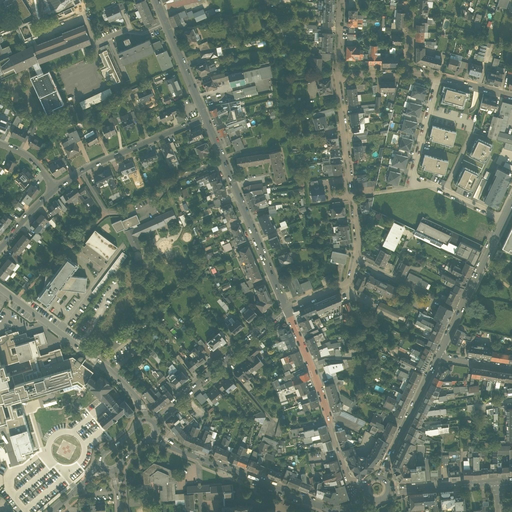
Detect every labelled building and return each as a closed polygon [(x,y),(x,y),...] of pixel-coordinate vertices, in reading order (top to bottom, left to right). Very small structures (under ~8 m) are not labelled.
[(7,0),(5,1),(3,2),(7,10),(11,8),(15,17),(17,16),(19,15),(20,15),(23,19),(31,14),(30,13),(21,0),(13,0),(7,0)] [(36,22),(38,26),(75,10),(73,7),(76,5),(75,4),(80,2),(79,0),(35,0),(38,16),(40,20),(36,22)] [(148,7),(145,0),(144,0),(136,4),(139,11),(142,17),(145,24),(150,22),(154,20),(151,13),(148,7)] [(167,4),(168,9),(198,2),(197,0),(181,0),(173,2),(167,4)] [(497,6),(506,8),(508,0),(499,0),(497,6)] [(109,19),(109,20),(114,18),(115,19),(122,16),(120,11),(118,6),(117,6),(105,11),(106,13),(106,14),(108,18),(109,19)] [(213,8),(205,11),(208,17),(215,14),(213,8)] [(203,9),(193,13),(194,16),(197,22),(207,17),(203,9)] [(348,15),(348,18),(360,18),(360,15),(357,15),(357,11),(348,10),(348,15)] [(169,17),(173,27),(181,24),(179,18),(186,15),(184,11),(169,17)] [(333,18),(321,17),(321,19),(322,19),(322,23),(323,23),(323,25),(333,26),(333,18)] [(37,44),(35,40),(38,38),(38,37),(31,21),(26,23),(27,25),(32,36),(25,39),(20,28),(16,30),(22,45),(23,45),(26,44),(28,48),(37,44)] [(20,28),(27,25),(26,23),(24,24),(23,22),(22,22),(20,23),(0,32),(2,36),(5,35),(7,37),(11,37),(13,34),(13,31),(16,30),(20,28)] [(37,44),(33,46),(36,53),(68,41),(67,39),(87,32),(84,25),(62,33),(63,35),(38,44),(37,44)] [(192,30),(184,33),(186,38),(189,44),(197,41),(194,34),(192,30)] [(0,60),(9,56),(9,57),(8,55),(12,53),(9,46),(2,49),(0,43),(0,42),(2,42),(2,41),(3,40),(3,39),(3,38),(2,36),(0,32),(0,31),(0,60)] [(9,57),(16,72),(33,64),(38,62),(39,63),(81,47),(85,46),(91,43),(87,32),(67,39),(68,41),(36,53),(33,46),(28,48),(25,49),(26,51),(10,58),(9,56),(9,57)] [(323,33),(322,41),(332,42),(332,33),(323,33)] [(392,45),(402,45),(402,37),(396,36),(396,35),(392,35),(392,45)] [(149,39),(132,46),(128,48),(118,52),(124,65),(155,51),(152,44),(149,39)] [(155,51),(156,55),(165,51),(160,40),(152,44),(155,51)] [(198,45),(201,51),(210,49),(207,41),(198,45)] [(332,42),(322,41),(322,44),(322,50),(325,50),(332,51),(332,42)] [(368,54),(368,65),(378,65),(378,58),(377,58),(376,54),(376,46),(368,45),(368,54)] [(85,46),(81,47),(84,55),(85,55),(92,52),(91,48),(87,50),(85,46)] [(211,56),(211,58),(218,57),(216,48),(210,49),(201,51),(201,52),(200,52),(201,58),(211,56)] [(416,62),(425,65),(427,59),(428,56),(424,55),(425,48),(416,48),(416,62)] [(156,55),(163,71),(174,66),(167,50),(165,51),(156,55)] [(113,85),(117,83),(112,73),(111,74),(110,74),(109,74),(108,73),(107,73),(107,71),(107,70),(108,70),(109,69),(110,68),(104,55),(103,52),(99,54),(104,66),(100,68),(106,81),(110,79),(113,85)] [(110,68),(109,69),(108,70),(107,70),(107,71),(107,73),(108,73),(109,74),(110,74),(111,74),(112,73),(117,83),(120,82),(107,53),(104,55),(110,68)] [(0,74),(2,79),(16,72),(9,57),(9,56),(0,60),(0,74)] [(312,71),(321,72),(321,59),(321,58),(318,58),(311,58),(310,66),(312,67),(312,71)] [(432,67),(439,69),(442,60),(435,58),(434,61),(432,67)] [(451,69),(456,70),(457,66),(458,60),(450,58),(448,64),(447,68),(451,69)] [(31,77),(40,97),(57,90),(48,72),(44,74),(39,63),(38,62),(33,64),(38,74),(31,77)] [(206,73),(210,72),(207,66),(206,63),(203,65),(202,64),(199,65),(200,66),(196,67),(197,68),(196,69),(197,71),(198,71),(200,76),(206,73)] [(474,74),(480,76),(483,67),(471,64),(471,65),(468,73),(473,75),(474,74)] [(243,72),(245,83),(269,78),(272,77),(271,66),(243,72)] [(230,83),(231,87),(245,83),(243,72),(228,75),(229,79),(230,83)] [(486,81),(493,83),(495,74),(489,72),(486,81)] [(229,79),(228,75),(225,76),(224,73),(211,76),(212,79),(213,79),(214,82),(215,81),(217,81),(218,82),(229,79)] [(500,85),(502,76),(495,74),(493,83),(500,85)] [(171,89),(174,96),(183,92),(176,76),(167,80),(170,86),(169,86),(170,89),(171,89)] [(219,87),(217,81),(215,81),(214,82),(213,79),(212,79),(203,83),(203,84),(203,85),(204,87),(205,87),(207,92),(219,87)] [(319,91),(320,95),(332,93),(331,79),(318,80),(318,85),(317,85),(318,91),(319,91)] [(233,91),(235,100),(258,95),(264,94),(262,84),(233,91)] [(413,85),(412,91),(425,94),(427,88),(420,87),(414,85),(413,85)] [(470,93),(443,86),(442,91),(444,92),(441,102),(463,108),(466,98),(468,98),(470,93)] [(136,97),(139,96),(137,93),(141,92),(139,87),(133,89),(136,97)] [(151,87),(141,92),(137,93),(139,96),(141,102),(150,99),(148,95),(153,93),(151,87)] [(79,102),(83,110),(113,95),(110,88),(79,102)] [(357,91),(357,90),(356,88),(355,88),(349,89),(347,89),(348,96),(357,95),(357,91)] [(126,92),(129,100),(136,97),(133,89),(126,92)] [(63,104),(57,90),(40,97),(48,115),(55,112),(53,109),(63,104)] [(425,94),(412,91),(410,96),(416,98),(424,100),(425,94)] [(351,103),(356,102),(358,102),(358,101),(357,95),(348,96),(349,103),(351,103)] [(480,106),(494,110),(497,100),(483,96),(480,106)] [(230,110),(237,108),(236,101),(221,104),(221,106),(223,106),(224,108),(225,112),(227,111),(230,110)] [(409,102),(407,108),(420,111),(422,106),(414,104),(409,102)] [(499,112),(509,115),(511,109),(511,104),(502,102),(499,112)] [(65,108),(68,115),(76,112),(72,105),(65,108)] [(176,107),(170,110),(172,115),(178,113),(176,107)] [(243,116),(241,107),(237,108),(230,110),(228,118),(230,120),(237,118),(243,116)] [(209,111),(211,118),(219,114),(218,111),(216,108),(209,111)] [(313,113),(317,129),(326,127),(323,117),(324,117),(335,114),(333,108),(313,113)] [(419,117),(420,111),(407,108),(406,113),(411,115),(419,117)] [(173,118),(172,115),(170,110),(159,114),(161,120),(164,119),(165,122),(173,118)] [(499,132),(504,133),(509,115),(499,112),(498,117),(502,119),(499,132)] [(176,117),(178,123),(184,121),(181,113),(179,114),(179,115),(176,117)] [(351,124),(359,123),(364,123),(365,123),(364,118),(364,116),(364,113),(360,113),(350,114),(351,124)] [(122,122),(125,129),(128,128),(129,129),(134,127),(131,118),(129,119),(127,114),(120,117),(122,122)] [(220,118),(219,114),(211,118),(215,126),(223,123),(220,118)] [(114,126),(117,124),(114,116),(109,119),(111,125),(113,124),(113,126),(114,126)] [(487,137),(504,142),(507,134),(504,133),(499,132),(502,119),(498,117),(493,116),(487,137)] [(13,124),(18,127),(21,120),(16,117),(13,124)] [(0,130),(5,133),(9,122),(8,122),(0,118),(0,130)] [(404,119),(402,125),(416,129),(417,123),(410,121),(404,119)] [(243,122),(242,120),(237,121),(231,122),(226,125),(227,128),(240,123),(243,122)] [(230,133),(235,131),(247,127),(246,123),(241,125),(226,131),(227,134),(230,133)] [(359,132),(353,133),(353,134),(363,133),(362,132),(363,131),(365,128),(364,123),(359,123),(360,129),(358,129),(359,132)] [(106,136),(107,137),(111,135),(111,134),(112,134),(112,135),(116,133),(113,126),(113,124),(111,125),(102,128),(105,137),(106,136)] [(414,134),(416,129),(402,125),(401,131),(407,132),(410,133),(414,134)] [(456,132),(432,126),(429,139),(452,146),(456,132)] [(16,136),(19,138),(20,138),(23,131),(15,127),(11,135),(16,138),(16,136)] [(217,131),(220,137),(227,134),(226,131),(224,128),(217,131)] [(188,140),(190,143),(199,139),(202,137),(203,137),(201,133),(202,132),(201,130),(200,130),(200,129),(196,131),(195,129),(190,131),(193,137),(192,138),(188,140)] [(27,133),(23,131),(20,138),(19,138),(19,139),(23,141),(26,135),(27,133)] [(62,144),(64,148),(74,143),(75,143),(78,141),(73,131),(70,133),(72,138),(68,140),(62,144)] [(86,139),(89,146),(99,141),(97,138),(97,137),(95,134),(86,139)] [(227,134),(220,137),(224,147),(231,144),(227,134)] [(29,145),(38,150),(42,143),(33,137),(30,141),(31,142),(29,145)] [(328,149),(330,149),(339,148),(338,137),(327,139),(327,142),(328,149)] [(405,150),(410,152),(413,140),(408,139),(403,137),(402,137),(399,149),(405,150)] [(235,151),(236,152),(240,150),(244,148),(240,138),(231,141),(235,151)] [(492,145),(478,139),(476,143),(475,143),(475,142),(473,147),(474,148),(470,157),(483,163),(485,160),(486,161),(492,149),(490,148),(492,145)] [(79,151),(75,143),(74,143),(64,148),(69,157),(79,151)] [(166,146),(161,148),(164,154),(165,154),(166,158),(174,154),(172,150),(169,143),(165,145),(166,146)] [(199,154),(200,158),(207,155),(207,153),(209,152),(207,148),(208,148),(208,145),(207,144),(205,143),(203,145),(197,147),(196,147),(199,154)] [(340,156),(339,148),(330,149),(331,157),(340,156)] [(41,158),(45,160),(49,153),(45,150),(41,158)] [(139,157),(143,165),(147,163),(146,162),(158,157),(155,150),(151,151),(152,152),(144,156),(143,156),(139,157)] [(174,163),(178,161),(174,151),(173,150),(172,150),(174,154),(166,158),(169,164),(173,162),(174,163)] [(269,153),(271,161),(276,182),(285,180),(279,157),(281,157),(279,150),(269,153)] [(263,162),(271,161),(269,153),(262,155),(262,154),(236,158),(237,167),(263,163),(263,162)] [(393,159),(406,163),(408,157),(400,155),(395,154),(393,159)] [(435,157),(425,155),(422,164),(425,165),(423,169),(444,175),(448,161),(441,159),(435,157)] [(406,163),(393,159),(391,165),(397,167),(405,169),(406,163)] [(5,168),(12,171),(16,163),(9,160),(5,168)] [(54,176),(55,178),(57,177),(60,175),(61,174),(61,173),(66,169),(64,166),(63,164),(61,162),(55,166),(53,164),(49,167),(50,168),(49,169),(52,172),(53,173),(54,175),(54,176)] [(129,178),(127,173),(135,170),(136,169),(133,162),(125,165),(124,163),(119,165),(121,171),(124,170),(125,174),(123,175),(125,180),(129,178)] [(329,171),(330,176),(342,174),(340,163),(330,164),(323,165),(324,171),(329,171)] [(477,177),(478,174),(465,167),(463,172),(461,171),(459,175),(461,176),(456,185),(470,192),(471,189),(472,189),(478,177),(477,177)] [(22,175),(21,175),(27,181),(33,176),(32,175),(31,173),(30,173),(25,168),(20,173),(22,175)] [(497,175),(485,202),(497,208),(500,201),(499,201),(507,185),(507,186),(511,175),(510,174),(508,173),(498,168),(495,174),(497,175)] [(136,169),(135,170),(135,172),(132,173),(138,188),(144,185),(137,171),(136,169)] [(95,178),(97,183),(107,178),(111,176),(108,170),(98,175),(99,176),(95,178)] [(396,172),(390,171),(387,182),(397,185),(400,174),(396,172)] [(197,183),(198,183),(203,181),(205,180),(206,184),(211,181),(219,178),(217,172),(209,175),(208,173),(195,179),(197,183)] [(358,175),(358,182),(367,181),(366,174),(358,175)] [(26,182),(27,181),(21,175),(20,177),(19,175),(16,178),(24,187),(28,183),(26,182)] [(99,186),(108,181),(107,178),(97,183),(99,186)] [(222,184),(219,178),(211,181),(214,187),(222,184)] [(262,189),(263,189),(263,186),(262,183),(250,185),(244,187),(246,193),(252,191),(262,189)] [(224,189),(222,184),(214,187),(216,193),(224,189)] [(29,192),(28,194),(33,198),(34,198),(40,190),(34,186),(29,192)] [(85,193),(88,198),(91,196),(85,186),(83,188),(85,193)] [(316,200),(318,201),(320,201),(320,200),(324,200),(325,198),(324,195),(325,194),(325,192),(323,191),(324,191),(323,188),(322,187),(319,187),(318,186),(311,188),(312,195),(313,195),(313,197),(312,198),(313,200),(314,201),(316,200)] [(81,195),(78,191),(77,190),(76,191),(74,189),(72,190),(66,194),(64,196),(63,196),(67,201),(69,203),(72,201),(72,200),(76,197),(79,200),(81,203),(82,202),(85,200),(81,195)] [(227,195),(224,189),(216,193),(219,199),(227,195)] [(254,196),(253,194),(252,191),(246,193),(243,194),(246,199),(254,196)] [(28,205),(33,198),(28,194),(22,200),(28,205)] [(91,196),(88,198),(85,200),(82,202),(86,207),(86,210),(92,210),(92,204),(95,203),(91,196)] [(249,206),(257,202),(255,199),(254,197),(246,200),(249,206)] [(53,215),(61,208),(62,207),(61,207),(56,201),(55,200),(53,203),(54,204),(48,209),(53,215)] [(361,202),(362,211),(369,210),(368,201),(366,201),(361,202)] [(259,208),(258,206),(257,202),(249,206),(251,211),(259,208)] [(223,211),(225,215),(233,211),(232,208),(233,207),(232,205),(231,204),(230,204),(222,207),(222,208),(221,209),(222,212),(223,211)] [(330,211),(331,217),(334,217),(337,216),(344,216),(344,215),(345,215),(345,211),(344,211),(343,208),(343,207),(333,208),(331,209),(332,211),(330,211)] [(142,247),(140,241),(137,236),(166,224),(165,223),(176,218),(172,210),(159,216),(160,217),(138,227),(134,228),(133,228),(130,229),(125,231),(134,250),(142,247)] [(235,214),(233,211),(225,215),(226,218),(225,218),(226,221),(227,221),(228,222),(236,218),(236,217),(237,216),(236,214),(235,214)] [(5,214),(0,220),(7,226),(12,220),(5,214)] [(36,220),(43,226),(46,223),(48,220),(42,214),(36,220)] [(258,218),(263,229),(270,226),(271,225),(269,220),(268,217),(266,214),(258,218)] [(130,227),(130,229),(133,228),(134,228),(138,227),(137,224),(138,224),(137,221),(139,221),(138,219),(136,215),(122,221),(121,220),(111,224),(117,232),(125,228),(126,229),(130,227)] [(422,217),(420,221),(451,236),(452,235),(455,236),(452,244),(458,247),(458,245),(461,241),(463,236),(422,217)] [(57,224),(52,219),(49,221),(54,227),(57,224)] [(37,233),(43,226),(36,220),(30,227),(36,232),(37,233)] [(456,250),(458,247),(452,244),(455,236),(452,235),(451,236),(420,221),(416,230),(443,243),(447,245),(456,250)] [(384,245),(393,249),(403,228),(394,224),(384,245)] [(231,228),(234,236),(243,232),(239,225),(231,228)] [(338,229),(339,232),(339,235),(349,233),(348,225),(344,225),(340,225),(340,226),(338,226),(338,229)] [(511,226),(502,248),(508,251),(509,249),(511,250),(511,226)] [(293,229),(282,233),(288,246),(292,244),(293,246),(299,243),(293,229)] [(86,243),(87,243),(107,258),(108,259),(117,247),(95,230),(86,243)] [(441,247),(443,243),(416,230),(413,235),(440,247),(441,247)] [(246,240),(243,232),(234,236),(237,243),(246,240)] [(349,233),(339,235),(339,237),(340,240),(340,244),(343,243),(343,244),(347,243),(350,242),(349,233)] [(31,240),(28,238),(26,236),(24,235),(18,242),(25,247),(31,240)] [(274,247),(275,248),(281,246),(277,236),(268,240),(272,248),(274,247)] [(461,241),(458,245),(475,253),(473,257),(477,259),(481,251),(461,241)] [(19,254),(25,247),(18,242),(12,249),(16,252),(19,254)] [(222,245),(225,252),(232,249),(229,242),(222,245)] [(104,262),(107,258),(87,243),(84,247),(82,245),(79,249),(104,268),(107,264),(104,262)] [(454,253),(456,250),(447,245),(445,249),(454,253)] [(458,247),(456,250),(468,255),(473,257),(475,253),(458,245),(458,247)] [(240,257),(240,259),(252,254),(248,246),(239,250),(240,252),(242,256),(240,257)] [(379,264),(384,267),(387,262),(390,255),(386,252),(380,249),(375,258),(373,262),(379,264)] [(456,250),(454,253),(466,259),(468,255),(456,250)] [(345,263),(346,257),(344,257),(344,254),(332,251),(330,260),(339,262),(344,263),(345,263)] [(365,259),(378,265),(379,264),(373,262),(375,258),(370,256),(370,252),(363,251),(362,255),(366,257),(365,259)] [(16,252),(12,257),(17,261),(21,257),(19,254),(16,252)] [(281,266),(291,262),(293,261),(291,257),(290,258),(289,257),(292,256),(291,252),(288,253),(284,255),(284,254),(281,255),(282,256),(278,257),(280,262),(279,263),(280,265),(281,266)] [(258,269),(252,254),(240,259),(241,261),(242,261),(244,260),(245,263),(247,268),(249,271),(247,272),(246,272),(247,274),(258,269)] [(15,264),(17,261),(12,257),(10,255),(7,257),(9,259),(15,264)] [(473,257),(468,255),(466,259),(465,262),(474,266),(477,259),(473,257)] [(61,289),(70,276),(78,265),(67,257),(54,274),(44,287),(37,297),(48,305),(57,294),(61,289)] [(9,259),(5,263),(11,269),(15,264),(9,259)] [(335,279),(341,280),(344,263),(339,262),(336,275),(335,279)] [(465,262),(462,270),(460,273),(469,277),(474,266),(465,262)] [(1,268),(7,273),(11,269),(5,263),(1,268)] [(397,274),(404,277),(409,266),(402,263),(397,273),(397,274)] [(451,264),(449,267),(460,273),(462,270),(460,270),(460,268),(451,264)] [(459,276),(460,273),(449,267),(448,271),(459,276)] [(262,277),(258,269),(247,274),(248,277),(249,276),(250,275),(252,279),(253,281),(262,277)] [(361,275),(368,278),(369,275),(370,275),(371,273),(364,270),(361,275)] [(44,287),(54,274),(46,273),(44,287)] [(407,278),(416,283),(419,278),(409,273),(407,278)] [(440,276),(446,279),(455,284),(464,288),(466,282),(458,278),(455,277),(453,279),(442,273),(440,276)] [(459,276),(458,278),(466,282),(469,277),(460,273),(459,276)] [(324,278),(326,282),(335,279),(336,275),(335,275),(334,274),(332,274),(323,278),(324,279),(324,278)] [(354,287),(362,291),(365,286),(364,285),(368,278),(361,275),(360,274),(354,287)] [(293,293),(294,296),(303,293),(303,292),(309,289),(306,282),(299,284),(296,275),(285,279),(291,294),(293,293)] [(374,277),(370,275),(369,275),(368,278),(364,285),(365,286),(365,285),(369,286),(368,287),(372,289),(373,288),(376,290),(375,291),(383,295),(388,284),(384,282),(384,283),(373,278),(374,277)] [(61,289),(65,290),(85,292),(87,278),(70,276),(61,289)] [(421,279),(419,278),(416,283),(416,284),(425,288),(428,283),(421,280),(421,279)] [(236,286),(242,293),(249,290),(247,288),(246,285),(245,285),(244,283),(236,286)] [(256,303),(263,311),(267,308),(266,307),(272,303),(266,288),(265,284),(264,284),(254,288),(259,300),(256,303)] [(398,289),(388,284),(383,295),(393,299),(398,289)] [(464,288),(455,284),(454,286),(452,290),(460,294),(464,288)] [(451,290),(447,297),(446,301),(445,301),(455,306),(460,294),(452,290),(451,290)] [(300,311),(303,318),(311,315),(341,302),(337,294),(324,299),(314,304),(299,310),(300,311)] [(378,307),(391,313),(393,308),(380,302),(378,307)] [(433,318),(437,321),(446,325),(448,320),(450,315),(453,310),(440,304),(433,318)] [(242,313),(249,322),(257,315),(249,305),(245,308),(246,309),(242,313)] [(391,313),(399,317),(401,312),(393,308),(391,313)] [(417,320),(420,322),(422,318),(428,321),(430,317),(425,315),(422,313),(421,312),(417,320)] [(312,317),(311,315),(303,318),(297,320),(298,323),(302,332),(309,329),(309,328),(310,328),(314,326),(312,321),(310,317),(312,317)] [(312,321),(314,326),(316,326),(319,324),(321,323),(319,318),(312,321)] [(433,324),(428,321),(422,318),(420,322),(434,328),(435,325),(433,324)] [(233,333),(234,334),(243,326),(237,319),(232,324),(230,322),(226,326),(229,328),(233,333)] [(430,330),(433,330),(434,328),(420,322),(417,320),(415,323),(430,330)] [(435,325),(434,328),(442,332),(445,326),(446,325),(437,321),(437,322),(435,325)] [(312,334),(315,333),(314,331),(318,330),(318,329),(316,326),(314,326),(310,328),(312,334)] [(278,331),(282,341),(284,340),(292,336),(290,331),(286,332),(285,328),(278,331)] [(304,337),(312,334),(310,328),(309,328),(309,329),(302,332),(304,337)] [(433,330),(430,336),(438,340),(442,332),(434,328),(433,330)] [(454,335),(462,339),(464,335),(465,333),(457,329),(454,335)] [(5,365),(20,361),(18,353),(13,355),(11,348),(16,346),(36,340),(35,336),(34,336),(28,338),(26,332),(19,334),(18,331),(0,336),(1,340),(0,340),(0,368),(5,367),(5,365)] [(207,342),(213,350),(218,346),(220,346),(226,341),(222,336),(224,335),(221,331),(211,339),(210,338),(207,340),(208,342),(207,342)] [(36,340),(38,345),(47,343),(44,332),(34,335),(34,336),(35,336),(36,340)] [(315,342),(315,343),(325,339),(322,332),(312,336),(315,342)] [(461,343),(462,339),(454,335),(451,342),(459,346),(461,343)] [(292,336),(284,340),(286,345),(288,348),(291,347),(295,345),(296,345),(292,336)] [(305,339),(307,345),(315,342),(312,336),(305,339)] [(201,339),(197,342),(202,348),(206,345),(201,339)] [(428,339),(427,343),(425,346),(434,350),(437,343),(428,339)] [(38,345),(36,340),(16,346),(18,353),(20,361),(29,358),(32,369),(44,366),(43,361),(48,360),(50,364),(64,360),(60,348),(49,352),(49,353),(41,355),(38,345)] [(283,347),(286,345),(284,340),(282,341),(277,343),(278,346),(279,348),(283,347)] [(401,347),(413,353),(415,349),(410,347),(412,344),(405,340),(401,347)] [(317,347),(316,344),(308,347),(311,353),(318,350),(317,347)] [(467,356),(487,359),(488,350),(489,348),(483,347),(483,345),(477,345),(477,346),(472,345),(470,345),(468,348),(468,349),(467,356)] [(192,351),(193,352),(196,355),(196,356),(199,353),(201,355),(203,353),(198,347),(196,349),(195,348),(192,351)] [(327,347),(322,348),(322,349),(318,350),(320,355),(321,357),(330,354),(328,349),(327,347)] [(255,371),(261,366),(259,363),(261,361),(257,356),(256,357),(254,356),(258,353),(253,348),(254,349),(246,355),(250,361),(246,365),(251,372),(254,370),(255,371)] [(424,348),(423,350),(420,356),(429,361),(432,353),(424,348)] [(320,355),(318,350),(311,353),(313,358),(320,355)] [(293,353),(291,354),(293,360),(301,357),(298,351),(293,353)] [(490,360),(508,363),(509,354),(492,351),(490,360)] [(196,355),(192,358),(199,365),(202,363),(206,360),(201,355),(199,353),(196,356),(196,355)] [(290,362),(293,360),(291,354),(283,358),(285,361),(286,363),(290,362)] [(192,371),(199,365),(192,358),(191,356),(184,361),(184,362),(192,371)] [(420,356),(417,364),(415,367),(416,367),(424,371),(429,361),(420,356)] [(90,377),(93,372),(82,364),(77,360),(73,357),(64,360),(50,364),(44,366),(32,369),(11,375),(9,372),(7,372),(0,374),(0,404),(2,404),(2,403),(6,402),(8,402),(12,401),(15,400),(62,386),(78,381),(83,386),(85,384),(90,377)] [(301,357),(293,360),(296,366),(303,363),(301,357)] [(415,368),(416,367),(415,367),(417,364),(402,357),(402,358),(401,357),(399,361),(402,362),(403,363),(403,362),(413,367),(415,368)] [(323,366),(327,379),(328,378),(332,377),(331,373),(345,368),(342,362),(331,364),(326,365),(323,366)] [(401,369),(408,372),(409,371),(411,372),(412,371),(413,367),(403,362),(403,363),(402,362),(400,366),(399,368),(401,369)] [(168,368),(172,372),(173,373),(177,370),(172,365),(168,368)] [(240,380),(243,384),(248,379),(251,377),(249,374),(252,372),(251,372),(246,365),(243,367),(242,366),(236,370),(237,371),(234,373),(240,380)] [(434,377),(442,380),(443,377),(445,378),(446,378),(446,377),(448,373),(449,373),(450,371),(449,370),(448,369),(443,367),(442,367),(441,368),(439,367),(434,377)] [(477,378),(479,378),(481,369),(472,368),(470,381),(473,382),(474,379),(473,378),(473,377),(475,378),(474,379),(476,380),(477,378)] [(479,378),(485,379),(487,380),(489,371),(481,369),(479,378)] [(400,370),(398,374),(400,375),(409,379),(410,377),(407,375),(408,374),(401,370),(400,370)] [(182,371),(179,374),(176,376),(170,381),(173,385),(176,389),(180,386),(179,385),(182,383),(185,380),(186,381),(189,378),(186,374),(185,375),(182,371)] [(409,379),(417,383),(422,375),(413,371),(410,377),(409,379)] [(497,372),(489,371),(487,380),(493,381),(493,382),(492,388),(495,388),(497,372)] [(157,374),(159,375),(156,378),(160,382),(163,380),(165,378),(160,372),(157,374)] [(170,381),(176,376),(172,372),(167,377),(170,381)] [(299,375),(302,381),(305,380),(310,378),(307,372),(300,375),(299,375)] [(506,373),(497,372),(495,388),(499,388),(500,381),(504,382),(504,381),(506,373)] [(298,379),(292,381),(293,385),(294,384),(302,381),(299,375),(300,375),(300,374),(296,375),(298,379)] [(329,399),(330,404),(338,401),(339,402),(338,399),(343,402),(342,403),(344,404),(349,406),(352,401),(341,394),(340,394),(337,385),(343,384),(343,380),(338,380),(336,375),(333,377),(334,379),(329,381),(330,384),(325,385),(329,399)] [(113,421),(116,422),(117,421),(117,418),(124,412),(119,405),(119,404),(116,401),(108,391),(112,387),(109,384),(110,383),(104,378),(104,379),(100,376),(96,381),(90,377),(85,384),(91,388),(91,389),(100,398),(101,397),(104,401),(109,407),(109,408),(103,413),(97,418),(105,428),(113,421)] [(440,387),(442,383),(443,381),(442,380),(434,377),(431,383),(440,387)] [(225,388),(228,393),(232,390),(231,388),(235,385),(230,378),(226,382),(225,381),(221,384),(225,388)] [(251,383),(248,379),(243,384),(249,391),(252,388),(249,384),(251,383)] [(276,392),(293,385),(292,381),(291,382),(289,381),(280,385),(277,379),(272,382),(276,392)] [(407,382),(406,384),(415,388),(417,383),(409,379),(408,382),(407,382)] [(302,381),(294,384),(296,390),(298,395),(301,394),(306,392),(310,391),(305,380),(302,381)] [(78,381),(62,386),(64,391),(74,388),(76,388),(80,390),(81,388),(82,388),(83,386),(78,381)] [(431,383),(429,388),(430,389),(429,391),(435,395),(437,395),(438,393),(440,388),(440,387),(431,383)] [(291,392),(296,390),(294,384),(293,385),(276,392),(279,398),(280,401),(286,399),(284,394),(291,392)] [(406,385),(403,391),(402,394),(411,398),(415,389),(406,385)] [(164,393),(162,394),(168,401),(173,397),(165,387),(162,390),(164,393)] [(209,397),(213,402),(216,400),(217,401),(217,400),(222,396),(223,396),(220,393),(216,388),(216,387),(207,395),(209,397)] [(147,390),(155,400),(159,397),(150,388),(147,390)] [(144,393),(152,403),(155,400),(147,390),(144,393)] [(425,396),(433,400),(435,396),(435,395),(429,391),(427,391),(426,394),(425,396)] [(397,405),(402,394),(399,392),(397,397),(395,399),(388,396),(386,400),(397,405)] [(200,402),(205,397),(202,395),(200,393),(195,397),(200,402)] [(307,395),(308,398),(303,400),(300,400),(302,404),(302,406),(303,410),(308,409),(307,405),(310,404),(311,408),(319,405),(317,399),(315,393),(307,395)] [(405,409),(411,398),(402,394),(397,405),(405,409)] [(161,407),(166,402),(161,396),(159,397),(155,400),(161,407)] [(422,401),(430,405),(432,402),(433,400),(425,396),(422,401)] [(130,415),(130,416),(131,416),(131,415),(133,413),(133,414),(134,413),(133,413),(133,411),(134,410),(133,410),(131,408),(132,407),(131,407),(128,404),(129,403),(128,403),(125,400),(125,399),(124,399),(124,400),(123,401),(119,404),(119,405),(124,412),(125,412),(124,413),(125,413),(127,415),(127,416),(128,415),(130,415)] [(8,402),(12,415),(6,417),(8,422),(9,426),(11,432),(16,450),(17,450),(19,457),(27,454),(25,450),(34,447),(23,412),(18,413),(15,400),(12,401),(8,402)] [(161,407),(155,400),(152,403),(150,404),(156,411),(161,407)] [(397,405),(386,400),(383,405),(395,410),(397,405)] [(429,407),(430,405),(422,401),(419,409),(426,413),(428,411),(428,410),(429,410),(430,408),(429,407)] [(341,405),(343,410),(353,415),(357,406),(355,405),(353,408),(349,406),(344,404),(344,406),(341,405)] [(472,411),(473,417),(479,416),(478,410),(474,411),(474,404),(467,405),(468,412),(472,411)] [(393,414),(401,418),(405,409),(397,405),(395,410),(393,414)] [(182,418),(185,416),(189,412),(184,407),(181,410),(176,414),(180,420),(182,418)] [(166,422),(176,414),(181,410),(177,409),(166,419),(165,421),(165,422),(167,425),(168,425),(166,422)] [(352,415),(353,415),(343,410),(339,409),(332,411),(334,416),(339,415),(355,422),(363,426),(366,422),(352,415)] [(415,418),(422,421),(425,415),(426,413),(419,409),(415,418)] [(192,415),(189,412),(185,416),(190,422),(194,418),(192,415)] [(168,425),(171,428),(178,422),(180,420),(176,414),(166,422),(168,425)] [(378,427),(382,429),(383,428),(384,426),(383,424),(381,423),(384,416),(384,415),(381,414),(381,415),(380,417),(374,414),(370,424),(372,425),(378,427)] [(261,441),(261,442),(264,436),(270,421),(264,419),(263,423),(256,439),(255,442),(260,444),(261,441)] [(284,425),(285,422),(279,421),(276,433),(277,433),(276,436),(281,438),(284,425)] [(420,426),(421,424),(413,421),(411,425),(419,429),(420,426)] [(183,427),(180,425),(178,422),(171,428),(176,434),(182,428),(183,427)] [(384,430),(384,431),(393,435),(397,426),(388,422),(385,429),(384,430)] [(424,432),(425,432),(425,430),(438,428),(440,428),(441,424),(426,426),(425,426),(424,428),(421,426),(420,426),(419,429),(420,430),(424,432)] [(318,429),(320,434),(327,432),(325,425),(318,428),(318,429)] [(374,435),(377,430),(378,427),(372,425),(369,432),(374,435)] [(408,432),(417,437),(419,434),(420,430),(419,429),(411,425),(408,432)] [(290,429),(292,438),(304,437),(305,437),(304,431),(299,433),(298,428),(290,429)] [(311,436),(320,434),(318,429),(314,430),(314,429),(304,431),(305,437),(311,436)] [(336,432),(338,441),(347,438),(345,434),(344,429),(336,432)] [(186,433),(184,430),(177,435),(183,442),(186,433)] [(382,435),(381,438),(383,439),(389,442),(393,435),(384,431),(384,432),(382,435)] [(321,438),(322,440),(329,438),(327,432),(320,434),(321,438)] [(414,444),(417,437),(408,432),(404,439),(414,444)] [(189,434),(186,433),(183,442),(189,445),(193,436),(189,434)] [(199,438),(196,437),(193,436),(189,445),(195,447),(199,438)] [(371,452),(367,457),(369,461),(371,460),(375,455),(383,439),(381,438),(378,437),(371,452)] [(415,444),(417,445),(418,442),(423,444),(424,442),(424,440),(417,437),(414,444),(415,444)] [(202,440),(199,438),(195,447),(201,450),(205,441),(202,440)] [(279,443),(267,438),(265,443),(270,445),(275,447),(278,448),(278,447),(279,443)] [(349,447),(348,443),(347,438),(338,441),(341,450),(342,450),(349,447)] [(389,442),(383,439),(375,455),(371,460),(369,461),(367,457),(366,457),(365,457),(364,456),(360,455),(359,456),(358,455),(358,456),(356,452),(351,454),(346,457),(348,462),(347,463),(356,476),(357,475),(360,476),(360,477),(369,471),(374,468),(373,466),(380,458),(381,458),(385,451),(384,451),(385,449),(386,449),(389,442)] [(415,444),(414,444),(404,439),(401,445),(398,452),(396,456),(407,461),(410,454),(411,454),(412,455),(413,452),(412,451),(415,444)] [(333,449),(330,440),(322,442),(323,446),(325,451),(333,449)] [(208,452),(211,444),(209,443),(205,441),(201,450),(208,452)] [(250,459),(257,462),(260,455),(265,443),(261,442),(261,441),(260,444),(257,452),(253,450),(250,459)] [(265,443),(260,455),(264,457),(265,452),(266,453),(270,445),(265,443)] [(497,445),(497,446),(497,449),(497,454),(501,454),(509,454),(509,449),(510,449),(510,445),(509,445),(509,447),(505,447),(505,445),(497,445)] [(219,457),(223,448),(221,447),(217,446),(213,454),(219,457)] [(342,450),(346,457),(351,454),(356,452),(353,446),(349,447),(342,450)] [(247,448),(243,447),(240,455),(247,458),(248,458),(252,450),(248,448),(247,448)] [(229,451),(226,450),(223,448),(219,457),(225,459),(226,459),(228,453),(229,451)] [(237,453),(233,452),(229,461),(236,464),(240,455),(237,453)] [(263,457),(273,461),(274,458),(275,456),(272,455),(266,453),(265,452),(264,457),(263,457)] [(236,464),(243,466),(247,458),(240,455),(236,464)] [(405,465),(407,461),(396,456),(393,462),(397,463),(396,466),(394,465),(393,467),(392,467),(399,481),(411,481),(410,469),(407,468),(407,466),(405,465)] [(246,468),(253,470),(256,463),(257,462),(250,459),(246,468)] [(337,460),(328,463),(330,466),(331,470),(339,467),(337,460)] [(456,462),(455,462),(455,463),(449,464),(449,467),(449,471),(458,470),(456,468),(456,462)] [(171,500),(175,500),(175,494),(174,483),(174,473),(171,472),(170,472),(169,473),(168,469),(164,467),(163,468),(162,466),(154,463),(151,465),(151,471),(150,471),(148,469),(146,471),(146,476),(143,476),(144,484),(151,484),(151,481),(154,481),(154,482),(157,482),(157,483),(160,483),(161,484),(164,484),(164,485),(164,486),(164,490),(164,494),(161,494),(161,500),(164,500),(171,500)] [(264,467),(259,465),(256,463),(253,470),(261,474),(264,467)] [(143,472),(143,476),(146,476),(146,471),(148,469),(150,471),(151,471),(151,465),(143,472)] [(416,469),(410,469),(411,481),(414,482),(415,482),(427,481),(425,465),(416,466),(416,469)] [(497,476),(506,475),(506,466),(500,467),(497,467),(497,476)] [(491,468),(487,468),(487,477),(497,476),(497,467),(491,468)] [(272,469),(270,468),(269,469),(267,476),(278,480),(281,473),(279,472),(278,472),(273,471),(273,470),(272,469)] [(281,482),(287,484),(292,471),(287,469),(286,469),(281,482)] [(473,470),(473,469),(470,469),(463,469),(464,478),(473,478),(473,470)] [(292,470),(292,471),(287,484),(295,487),(298,488),(299,486),(296,485),(298,479),(295,477),(297,472),(292,470)] [(342,478),(340,470),(331,473),(332,474),(328,475),(328,474),(326,474),(323,475),(325,481),(333,480),(342,478)] [(449,471),(449,480),(460,479),(460,470),(458,470),(449,471)] [(473,478),(481,477),(481,470),(479,470),(473,470),(473,478)] [(301,480),(301,481),(299,486),(298,488),(308,492),(308,491),(310,485),(306,484),(305,473),(301,474),(301,480)] [(342,478),(333,480),(335,487),(344,484),(342,478)] [(206,500),(223,499),(224,499),(233,498),(232,484),(222,485),(222,484),(202,485),(202,491),(206,491),(206,500)] [(324,488),(324,489),(325,490),(322,498),(334,503),(349,498),(344,484),(335,487),(336,492),(330,492),(329,487),(327,488),(324,488)] [(323,489),(320,488),(317,487),(316,494),(316,495),(322,498),(325,490),(324,489),(323,489)] [(440,493),(441,502),(451,501),(450,492),(440,493)] [(453,492),(450,492),(451,501),(452,506),(452,511),(458,511),(458,509),(465,509),(464,497),(454,498),(453,492)] [(424,504),(434,503),(437,503),(437,499),(438,499),(438,496),(438,495),(436,495),(436,493),(432,493),(423,494),(424,504)] [(416,510),(420,509),(420,508),(424,508),(424,504),(423,494),(409,495),(410,508),(408,508),(409,511),(416,511),(416,510)] [(186,510),(190,510),(194,509),(195,509),(194,498),(185,499),(185,504),(186,510)] [(275,511),(275,507),(267,508),(267,509),(266,509),(267,510),(262,510),(262,509),(262,510),(258,510),(257,509),(256,509),(252,510),(252,506),(253,506),(253,505),(252,505),(251,505),(248,505),(247,505),(247,503),(245,504),(246,505),(244,505),(244,504),(241,504),(238,504),(238,505),(236,505),(236,504),(235,504),(235,506),(233,506),(231,506),(231,505),(230,505),(230,506),(227,506),(226,506),(225,506),(223,506),(222,506),(222,507),(221,507),(222,507),(222,511),(275,511)]
